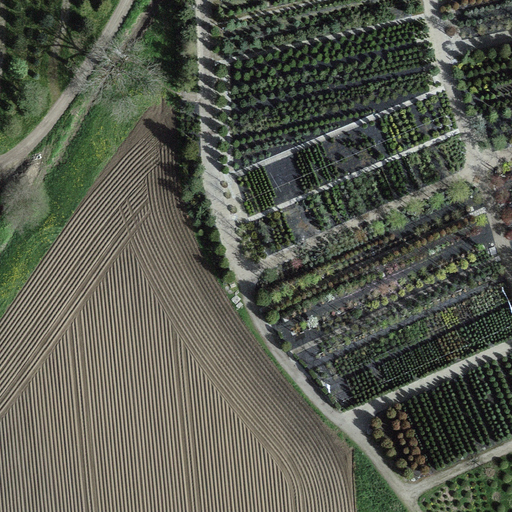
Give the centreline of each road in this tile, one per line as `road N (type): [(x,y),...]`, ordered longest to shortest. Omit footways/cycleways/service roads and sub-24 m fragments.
road 1 (track): [(201,0),(212,190),(244,280),(341,421),(417,511)]
road 2 (track): [(511,260),(431,0)]
road 3 (track): [(0,165),(10,164),(69,96),(126,0)]
road 4 (track): [(511,333),(341,421)]
road 5 (track): [(511,444),(403,499)]
